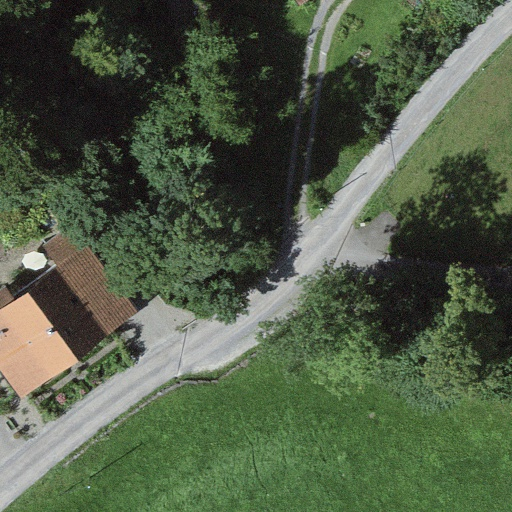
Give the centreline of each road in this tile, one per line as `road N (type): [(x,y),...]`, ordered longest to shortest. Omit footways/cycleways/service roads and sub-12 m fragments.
road 1 (unclassified): [(0,493),(113,398),(221,328),(318,240)]
road 2 (track): [(318,240),(511,14)]
road 3 (track): [(341,0),(316,55),(296,215),(318,240)]
road 4 (track): [(511,278),(390,267),(318,240)]
